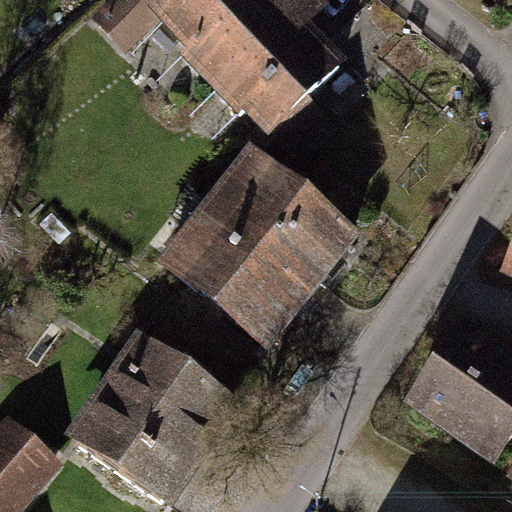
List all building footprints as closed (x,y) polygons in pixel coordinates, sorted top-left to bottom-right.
[(268,0),(264,3),(261,0),(165,0),(144,19),(128,1),(99,26),(122,52),(153,24),(257,140),(327,77),(298,45),(314,20),(296,0),(268,0)] [(328,139),(294,115),(269,149),(304,173),(328,139)] [(348,245),(235,161),(142,287),(256,370),(348,245)] [(511,238),(493,289),(511,296),(511,238)] [(511,430),(511,380),(448,337),(387,425),(475,485),(511,430)] [(165,511),(233,410),(129,341),(56,451),(148,511),(165,511)] [(29,511),(60,474),(0,426),(0,511),(29,511)]
